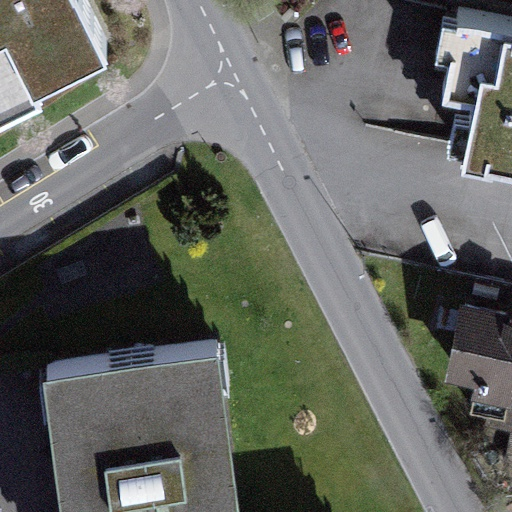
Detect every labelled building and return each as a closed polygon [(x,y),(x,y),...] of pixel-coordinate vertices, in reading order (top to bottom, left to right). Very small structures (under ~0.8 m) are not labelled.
[(0,0),(0,112),(40,92),(33,79),(108,42),(86,0),(0,0)] [(343,0),(342,8),(437,16),(438,0),(343,0)] [(472,77),(459,140),(511,150),(511,16),(455,5),(442,71),(472,77)] [(511,309),(472,301),(458,361),(486,368),(476,414),(511,422),(511,309)] [(249,511),(224,324),(47,348),(69,511),(249,511)]
